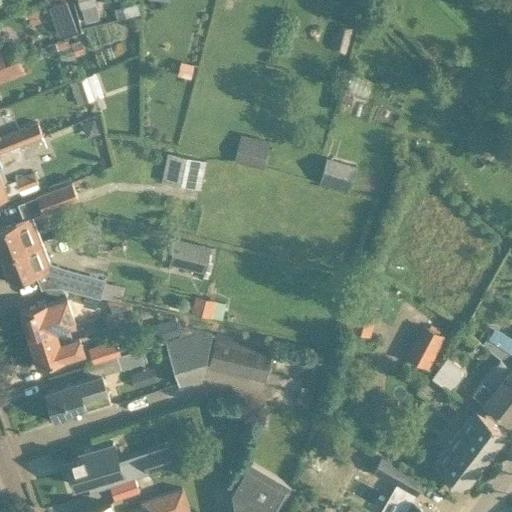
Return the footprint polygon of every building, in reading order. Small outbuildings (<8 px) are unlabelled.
[(95,3),(80,7),(84,22),(99,18),(95,3)] [(18,56),(4,61),(0,62),(0,79),(24,70),(18,56)] [(59,65),(64,78),(72,75),(67,63),(59,65)] [(70,82),(78,104),(103,94),(95,72),(70,82)] [(343,91),(365,101),(373,85),(350,74),(343,91)] [(431,83),(428,91),(437,95),(440,87),(431,83)] [(82,124),(87,137),(99,132),(94,119),(82,124)] [(0,151),(42,135),(37,120),(0,134),(0,151)] [(492,134),(509,151),(511,148),(511,130),(504,123),(492,134)] [(234,159),(264,167),(271,141),(241,133),(234,159)] [(42,135),(0,151),(0,162),(1,166),(47,149),(42,135)] [(161,180),(200,188),(206,160),(168,152),(161,180)] [(322,156),(319,182),(349,185),(352,160),(322,156)] [(0,174),(0,196),(19,189),(21,194),(39,187),(37,182),(38,182),(34,172),(4,184),(0,174)] [(42,209),(78,195),(72,180),(36,194),(42,209)] [(0,226),(0,253),(1,256),(42,241),(31,215),(16,221),(0,226)] [(74,228),(79,240),(93,235),(94,238),(100,235),(93,218),(88,223),(74,228)] [(204,271),(210,245),(175,237),(168,262),(204,271)] [(42,241),(1,256),(11,282),(52,267),(42,241)] [(66,265),(61,285),(99,295),(122,298),(125,285),(103,280),(104,276),(66,265)] [(351,293),(341,326),(368,335),(378,301),(351,293)] [(212,317),(216,300),(195,294),(190,311),(212,317)] [(46,302),(20,310),(29,337),(67,326),(75,323),(67,296),(47,302),(46,302)] [(154,323),(159,339),(179,334),(174,317),(154,323)] [(419,320),(401,354),(426,367),(444,333),(419,320)] [(180,336),(165,340),(179,382),(201,375),(211,332),(176,324),(180,336)] [(67,326),(29,337),(38,365),(64,357),(84,350),(78,334),(71,336),(67,326)] [(272,344),(216,331),(207,365),(264,379),(272,344)] [(508,347),(487,334),(483,342),(501,357),(511,366),(511,346),(510,345),(508,347)] [(94,362),(120,354),(116,340),(89,349),(94,362)] [(88,377),(46,390),(55,419),(110,401),(102,374),(147,360),(143,347),(84,366),(88,377)] [(446,355),(431,374),(451,390),(466,370),(446,355)] [(511,366),(501,357),(472,392),(508,421),(511,415),(511,366)] [(454,436),(432,464),(448,476),(464,488),(485,461),(507,433),(491,421),(475,408),(454,436)] [(361,467),(373,445),(359,437),(347,460),(361,467)] [(70,469),(66,470),(70,483),(74,482),(75,484),(87,481),(94,478),(97,488),(134,476),(173,463),(168,448),(120,463),(118,459),(113,440),(79,451),(80,454),(67,459),(67,460),(70,469)] [(380,454),(372,469),(414,493),(423,478),(380,454)] [(273,511),(290,483),(244,457),(225,487),(229,511),(273,511)] [(134,477),(110,485),(114,498),(114,499),(139,490),(134,477)] [(142,507),(127,511),(183,511),(190,510),(182,487),(140,501),(142,507)] [(301,498),(297,506),(306,511),(307,511),(312,504),(301,498)] [(434,511),(411,498),(406,507),(398,503),(392,511),(434,511)] [(113,511),(111,502),(84,511),(113,511)]
